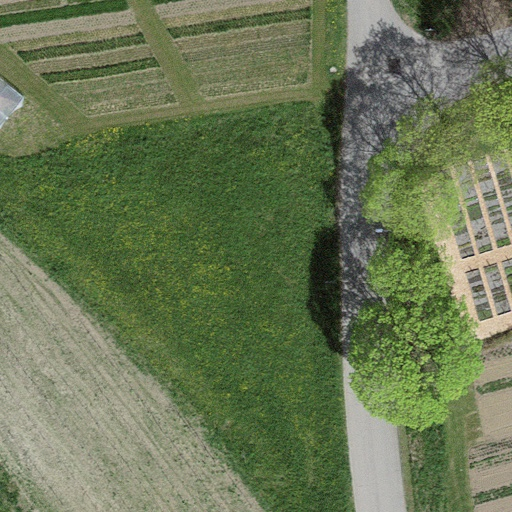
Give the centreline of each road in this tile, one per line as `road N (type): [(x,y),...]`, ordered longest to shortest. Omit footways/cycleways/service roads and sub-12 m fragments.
road 1 (unclassified): [(373,87),(398,511)]
road 2 (unclassified): [(511,38),(373,87)]
